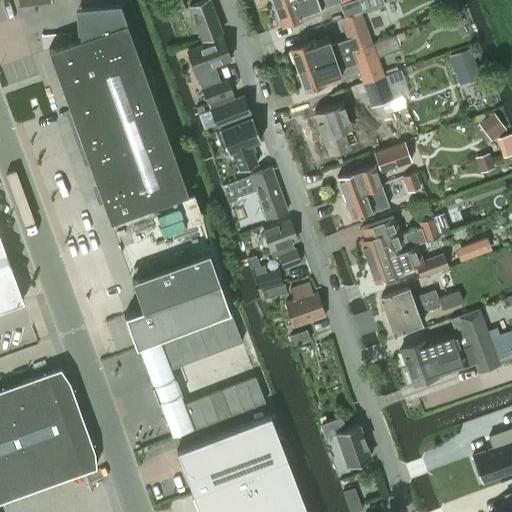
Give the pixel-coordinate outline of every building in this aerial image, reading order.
[(167,0),(173,12),(185,7),(181,0),(167,0)] [(201,39),(221,31),(209,0),(202,0),(189,5),(201,39)] [(287,0),(274,5),(282,25),(321,11),(319,6),(337,0),(287,0)] [(352,0),(341,4),(345,16),(360,11),(383,3),(381,0),(352,0)] [(326,35),(290,48),(297,69),(352,50),(372,43),(371,43),(360,11),(345,16),(341,18),(348,38),(330,44),(326,35)] [(125,21),(49,49),(110,220),(187,192),(125,21)] [(227,78),(218,81),(211,62),(230,55),(222,34),(189,47),(197,68),(203,87),(208,102),(232,93),(227,78)] [(352,50),(297,69),(305,89),(341,77),(338,69),(356,62),(363,81),(363,82),(383,75),(382,73),(377,57),(399,49),(394,35),(372,43),(352,50)] [(347,100),(314,112),(321,133),(329,153),(365,140),(361,128),(353,131),(350,123),(347,115),(355,112),(351,100),(367,94),(370,105),(391,98),(409,91),(405,81),(401,68),(392,71),(392,70),(382,73),(383,75),(363,82),(363,81),(343,88),(347,100)] [(250,113),(243,94),(210,107),(217,126),(250,113)] [(251,116),(215,130),(224,153),(232,150),(239,170),(257,163),(249,144),(260,139),(251,116)] [(404,141),(374,151),(380,170),(411,160),(404,141)] [(337,175),(344,197),(381,183),(374,162),(337,175)] [(226,200),(227,200),(256,189),(266,217),(287,209),(271,166),(232,180),(221,184),(226,200)] [(402,176),(407,191),(420,187),(414,171),(402,176)] [(388,204),(384,192),(381,183),(344,197),(352,217),(388,204)] [(365,238),(360,239),(368,260),(396,250),(415,243),(417,242),(417,243),(425,240),(425,241),(439,236),(438,235),(432,216),(419,221),(421,227),(400,234),(393,215),(361,226),(365,238)] [(289,219),(262,228),(273,256),(278,254),(283,267),(301,261),(296,248),(295,246),(293,247),(291,241),(296,239),(289,219)] [(0,308),(21,301),(22,300),(10,265),(0,238),(0,308)] [(396,250),(368,260),(375,281),(412,268),(416,266),(424,263),(423,259),(420,252),(417,242),(415,243),(396,250)] [(424,263),(416,266),(417,269),(419,277),(448,266),(445,259),(443,252),(423,259),(424,263)] [(254,267),(260,288),(283,281),(279,269),(267,273),(264,264),(254,267)] [(124,315),(126,321),(135,346),(158,337),(229,310),(219,281),(124,315)] [(318,291),(313,293),(309,281),(290,287),(293,299),(285,302),(292,325),(325,315),(318,291)] [(283,283),(265,288),(268,297),(287,292),(285,283),(283,283)] [(381,296),(388,315),(437,296),(435,288),(412,296),(409,286),(381,296)] [(437,296),(388,315),(394,333),(422,323),(418,311),(440,303),(442,310),(463,302),(458,289),(457,290),(457,289),(444,294),(445,294),(438,297),(437,296)] [(453,329),(425,340),(400,348),(406,366),(415,363),(489,337),(489,336),(487,330),(479,308),(450,318),(453,329)] [(230,310),(218,315),(229,344),(241,340),(230,310)] [(218,315),(207,319),(218,349),(229,344),(218,315)] [(196,324),(195,324),(205,353),(216,349),(218,349),(207,319),(196,324)] [(185,328),(184,328),(195,357),(205,353),(195,324),(185,328)] [(496,327),(487,330),(489,336),(498,333),(496,327)] [(174,332),(173,332),(183,362),(195,357),(184,328),(174,332)] [(294,345),(311,339),(307,329),(290,335),(294,345)] [(498,333),(489,336),(489,337),(492,344),(499,364),(511,359),(511,355),(506,339),(503,331),(498,333)] [(173,332),(160,337),(171,367),(183,362),(173,332)] [(415,363),(406,366),(413,384),(438,375),(437,375),(467,365),(464,356),(471,354),(477,372),(499,364),(492,344),(489,337),(415,363)] [(48,371),(0,388),(0,499),(83,470),(95,465),(94,450),(69,380),(60,367),(48,371)] [(254,375),(242,379),(253,405),(264,401),(254,375)] [(242,379),(231,384),(241,409),(253,405),(242,379)] [(231,384),(218,389),(229,414),(241,409),(231,384)] [(218,389),(206,393),(216,419),(229,414),(218,389)] [(206,393),(194,398),(205,423),(216,419),(206,393)] [(194,398),(184,402),(194,427),(205,423),(194,398)] [(187,411),(165,420),(171,435),(174,434),(193,427),(187,411)] [(180,448),(177,449),(192,488),(194,492),(285,454),(269,413),(180,448)] [(358,423),(345,427),(341,416),(320,423),(325,436),(336,432),(347,465),(370,457),(358,423)] [(492,446),(470,454),(480,482),(511,469),(511,427),(489,436),(492,446)] [(194,492),(191,493),(198,511),(307,511),(305,504),(285,454),(194,492)] [(343,490),(341,491),(348,511),(352,511),(362,509),(354,486),(343,490)] [(508,506),(490,511),(511,511),(511,491),(504,495),(508,506)]
